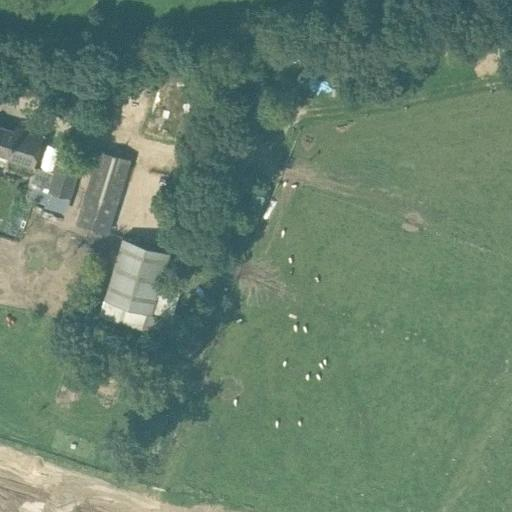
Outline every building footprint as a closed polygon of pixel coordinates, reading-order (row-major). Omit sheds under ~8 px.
[(493,31),(511,29),(511,15),(492,17),(493,31)] [(337,33),(338,59),(362,58),(361,32),(337,33)] [(280,56),(307,60),(309,44),(282,40),(280,56)] [(7,159),(34,167),(44,134),(15,126),(14,130),(0,125),(0,163),(2,165),(6,163),(7,159)] [(131,160),(98,149),(75,223),(108,233),(131,160)] [(28,197),(45,202),(49,191),(70,197),(80,164),(56,156),(52,170),(38,166),(28,197)] [(101,309),(146,323),(149,312),(153,313),(152,313),(172,319),(184,278),(164,273),(171,251),(122,237),(104,297),(105,298),(101,309)]
